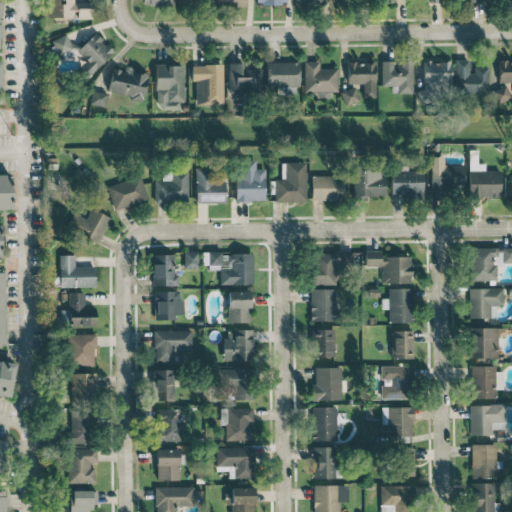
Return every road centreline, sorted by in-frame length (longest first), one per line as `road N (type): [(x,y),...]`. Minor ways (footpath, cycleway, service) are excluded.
road 1 (residential): [(127,26),(142,33),(511,30)]
road 2 (residential): [(132,237),(154,230),(511,227)]
road 3 (residential): [(436,228),(440,511)]
road 4 (residential): [(280,229),(282,511)]
road 5 (residential): [(132,237),(122,261),(124,511)]
